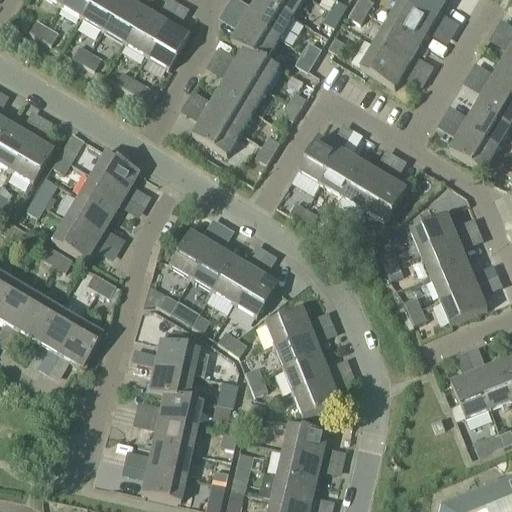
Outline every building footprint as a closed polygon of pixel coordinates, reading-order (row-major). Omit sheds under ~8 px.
[(38,0),(58,11),(64,0),(38,0)] [(64,0),(58,11),(79,24),(93,0),(64,0)] [(116,0),(93,0),(79,24),(102,38),(123,4),(116,0)] [(302,0),(258,0),(257,3),(291,23),(305,2),(302,0)] [(360,0),(354,11),(366,19),(373,7),(360,0)] [(435,0),(402,0),(397,8),(432,29),(446,6),(435,0)] [(257,3),(243,24),(278,45),(291,23),(257,3)] [(123,4),(102,38),(123,51),(143,16),(123,4)] [(335,4),(328,16),(341,23),(348,12),(335,4)] [(397,8),(385,30),(420,50),(432,29),(397,8)] [(366,19),(354,11),(347,23),(360,30),(366,19)] [(143,16),(123,51),(144,63),(165,29),(143,16)] [(341,23),(328,16),(321,27),(334,35),(341,23)] [(243,24),(230,47),(243,55),(243,54),(265,67),(266,65),(278,45),(243,24)] [(27,38),(38,44),(45,32),(35,26),(27,38)] [(165,29),(144,63),(166,76),(187,42),(165,29)] [(385,30),(372,51),(407,72),(420,50),(385,30)] [(45,32),(38,44),(50,52),(58,39),(45,32)] [(340,63),(347,51),(334,43),(327,55),(334,60),(340,63)] [(308,48),(302,59),(315,67),(322,56),(308,48)] [(511,48),(500,69),(511,75),(511,48)] [(70,64),(82,71),(90,59),(78,51),(70,64)] [(407,72),(372,51),(359,74),(394,94),(407,72)] [(243,55),(230,75),(265,96),(279,73),(266,65),(265,67),(243,54),(243,55)] [(90,59),(82,71),(94,78),(101,65),(90,59)] [(315,67),(302,59),(295,71),(307,79),(315,67)] [(511,75),(500,69),(487,91),(511,105),(511,75)] [(230,75),(217,97),(252,118),(265,96),(230,75)] [(114,90),(125,97),(132,84),(121,77),(114,90)] [(132,84),(125,97),(136,103),(144,91),(132,84)] [(511,105),(487,91),(475,112),(509,133),(511,128),(511,105)] [(217,97),(204,119),(239,140),(252,118),(217,97)] [(294,98),(287,110),(300,117),(307,105),(294,98)] [(300,117),(287,110),(280,121),(293,128),(300,117)] [(475,112),(462,134),(496,155),(509,133),(475,112)] [(239,140),(204,119),(191,141),(225,162),(239,140)] [(7,130),(0,141),(0,172),(8,177),(29,143),(7,130)] [(496,155),(462,134),(448,156),(483,177),(496,155)] [(268,141),(261,153),(274,160),(280,148),(268,141)] [(297,177),(320,191),(341,156),(318,142),(297,177)] [(29,143),(8,177),(31,191),(51,156),(29,143)] [(64,150),(58,160),(71,167),(76,158),(64,150)] [(274,160),(261,153),(254,164),(267,172),(274,160)] [(341,156),(320,191),(342,204),(363,169),(341,156)] [(102,158),(90,179),(125,199),(137,179),(102,158)] [(71,167),(58,160),(50,173),(63,181),(71,167)] [(363,169),(342,204),(365,218),(386,183),(363,169)] [(90,179),(76,201),(111,222),(125,199),(90,179)] [(386,183),(365,218),(386,230),(407,195),(386,183)] [(38,194),(31,205),(44,213),(50,202),(38,194)] [(131,218),(149,225),(157,204),(139,197),(131,218)] [(0,200),(0,216),(1,217),(8,205),(0,200)] [(76,201),(62,224),(98,245),(111,222),(76,201)] [(44,213),(31,205),(24,217),(36,224),(44,213)] [(288,221),(298,227),(306,214),(295,208),(288,221)] [(306,214),(298,227),(311,234),(313,231),(318,222),(306,214)] [(410,235),(420,260),(457,244),(447,220),(410,235)] [(98,245),(62,224),(49,246),(84,268),(98,245)] [(0,236),(0,240),(8,246),(16,233),(5,227),(0,236)] [(333,243),(346,250),(353,238),(341,231),(333,243)] [(16,233),(8,246),(21,254),(29,241),(16,233)] [(166,271),(188,285),(210,250),(187,237),(166,271)] [(353,238),(346,250),(356,256),(359,252),(363,244),(353,238)] [(457,244),(420,260),(429,283),(466,267),(457,244)] [(210,250),(188,285),(211,298),(232,264),(210,250)] [(41,266),(52,272),(60,259),(49,253),(41,266)] [(379,263),(384,274),(398,269),(393,257),(379,263)] [(60,259),(52,272),(64,279),(72,267),(60,259)] [(232,264),(211,298),(234,312),(255,277),(232,264)] [(466,267),(429,283),(439,306),(476,291),(466,267)] [(398,269),(384,274),(390,288),(403,282),(398,269)] [(255,277),(234,312),(254,325),(275,290),(255,277)] [(85,292),(95,298),(103,285),(93,279),(85,292)] [(0,280),(0,310),(13,288),(0,280)] [(103,285),(95,298),(108,305),(116,293),(103,285)] [(13,288),(0,310),(0,327),(14,336),(35,301),(13,288)] [(476,291),(439,306),(449,330),(486,315),(476,291)] [(35,301),(14,336),(35,348),(56,313),(35,301)] [(170,321),(178,308),(165,301),(157,313),(170,321)] [(402,308),(407,319),(421,314),(416,302),(402,308)] [(56,313),(35,348),(57,362),(78,327),(56,313)] [(262,329),(272,353),(309,338),(299,313),(262,329)] [(179,327),(190,333),(197,321),(186,314),(179,327)] [(421,314),(407,319),(413,333),(426,327),(421,314)] [(197,321),(190,333),(202,340),(209,328),(197,321)] [(78,327),(57,362),(80,375),(100,340),(78,327)] [(216,349),(227,356),(235,345),(224,337),(216,349)] [(309,338),(272,353),(281,376),(319,361),(309,338)] [(20,340),(6,357),(25,374),(40,357),(20,340)] [(238,363),(246,352),(235,345),(227,356),(238,363)] [(193,372),(197,356),(157,347),(152,372),(191,381),(202,383),(205,369),(196,367),(195,372),(193,372)] [(319,361),(281,376),(290,400),(328,385),(319,361)] [(511,362),(497,369),(511,405),(511,362)] [(511,405),(497,369),(474,378),(489,416),(511,406),(511,405)] [(191,381),(152,372),(146,398),(161,402),(161,400),(186,406),(186,405),(191,381)] [(243,379),(248,390),(261,384),(257,373),(243,379)] [(489,416),(474,378),(449,388),(465,426),(489,416)] [(261,384),(248,390),(253,404),(267,398),(261,384)] [(328,385),(290,400),(300,424),(338,409),(328,385)] [(234,391),(220,388),(217,401),(232,404),(234,391)] [(161,402),(156,425),(195,434),(201,408),(186,405),(186,406),(161,400),(161,402)] [(261,425),(264,411),(253,409),(249,408),(246,421),(261,425)] [(261,425),(246,421),(243,435),(257,438),(261,425)] [(156,425),(150,450),(190,459),(195,434),(156,425)] [(434,438),(443,434),(439,425),(430,429),(434,438)] [(225,427),(222,440),(236,444),(239,431),(226,428),(225,427)] [(285,430),(280,454),(319,463),(325,439),(285,430)] [(511,439),(511,436),(499,440),(505,454),(511,451),(511,439)] [(236,444),(222,440),(219,453),(233,457),(236,444)] [(505,454),(499,440),(486,446),(491,460),(505,454)] [(150,450),(144,474),(184,483),(190,459),(150,450)] [(280,454),(274,478),(314,487),(319,463),(280,454)] [(348,483),(351,458),(331,456),(328,480),(348,483)] [(237,459),(235,470),(250,473),(252,462),(237,459)] [(250,473),(235,470),(232,485),(246,488),(250,473)] [(184,483),(144,474),(138,500),(178,509),(184,483)] [(213,476),(210,489),(225,492),(228,479),(213,476)] [(274,478),(268,503),(308,511),(314,487),(274,478)] [(511,511),(511,478),(440,507),(439,511),(511,511)] [(225,492),(210,489),(207,502),(222,505),(225,492)] [(307,511),(308,511),(268,503),(266,511),(307,511)]
